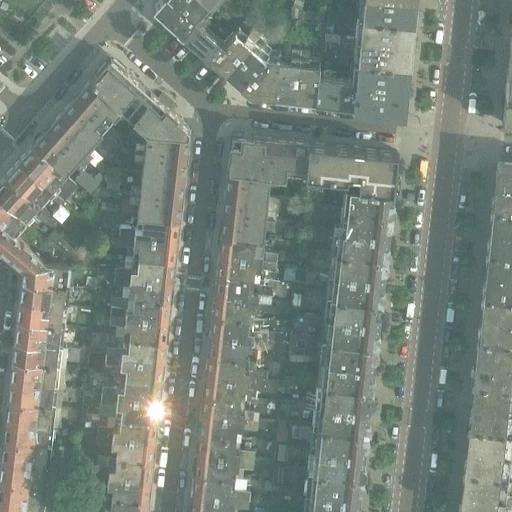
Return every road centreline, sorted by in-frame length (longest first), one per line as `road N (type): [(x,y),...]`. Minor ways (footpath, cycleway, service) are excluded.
road 1 (residential): [(167,511),(212,113)]
road 2 (tertiary): [(407,511),(449,137)]
road 3 (residential): [(449,137),(212,113)]
road 4 (tertiary): [(449,137),(464,0)]
road 5 (residential): [(212,113),(110,21)]
road 6 (residential): [(25,116),(110,21)]
